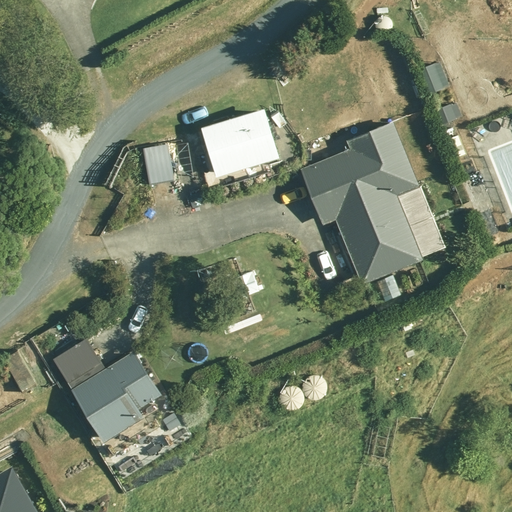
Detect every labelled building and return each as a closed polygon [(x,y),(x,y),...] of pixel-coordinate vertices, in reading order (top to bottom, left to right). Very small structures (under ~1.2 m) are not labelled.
[(269,169),(263,121),(209,128),(211,145),(190,148),(194,179),(269,169)] [(417,189),(392,127),(349,144),(353,152),(303,172),(325,226),(336,222),(363,287),(423,263),(396,197),(417,189)] [(90,369),(76,351),(58,364),(72,382),(90,369)] [(166,403),(136,355),(74,394),(105,442),(166,403)] [(323,373),(297,382),(295,383),(293,383),(291,383),(289,384),(286,385),(284,386),(283,388),(282,390),(281,392),(280,394),(280,396),(280,399),(281,401),(282,403),(283,405),(285,407),(287,408),(289,409),(291,410),(294,410),(296,409),(298,409),(300,408),(302,406),(304,405),(305,403),(306,402),(329,394),(323,373)]
